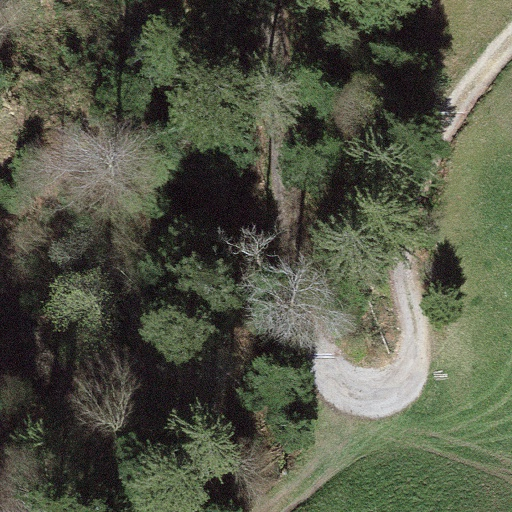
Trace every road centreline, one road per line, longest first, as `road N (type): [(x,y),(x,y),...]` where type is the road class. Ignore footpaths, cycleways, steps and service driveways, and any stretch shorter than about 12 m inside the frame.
road 1 (track): [(511,39),(453,108),(403,212),(399,252),(415,337),(410,370),(386,390),(368,393),(339,456),(272,511)]
road 2 (track): [(272,0),(298,328),(323,370),(368,393)]
